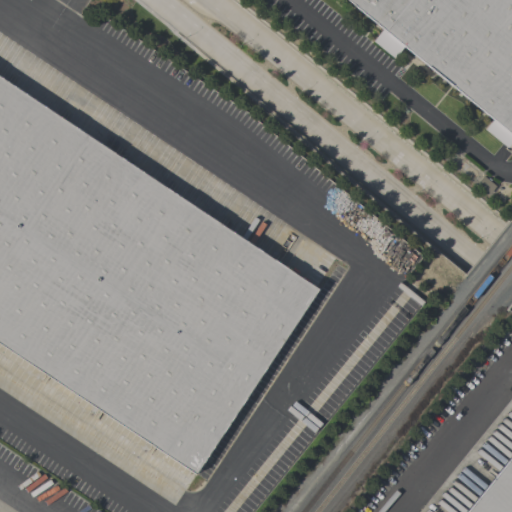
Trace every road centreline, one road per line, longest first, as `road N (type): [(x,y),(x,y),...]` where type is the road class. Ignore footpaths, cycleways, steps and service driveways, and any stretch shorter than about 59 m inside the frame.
road 1 (residential): [(511,248),(211,0)]
road 2 (residential): [(153,0),(396,197)]
road 3 (residential): [(396,197),(511,290)]
